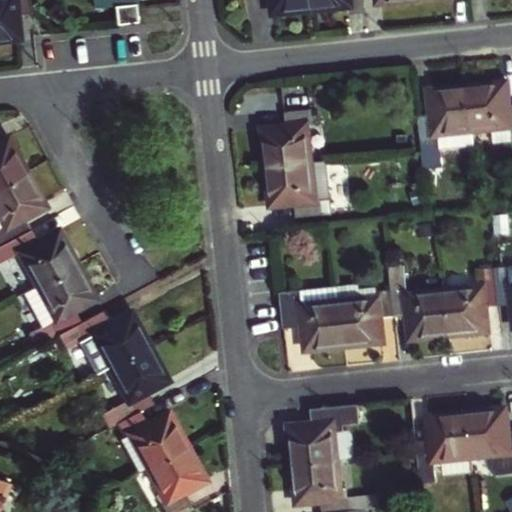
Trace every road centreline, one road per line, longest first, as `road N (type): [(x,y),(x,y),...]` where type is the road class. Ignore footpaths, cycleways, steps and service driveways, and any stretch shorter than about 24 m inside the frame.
road 1 (residential): [(207,69),(241,392)]
road 2 (residential): [(207,69),(511,36)]
road 3 (residential): [(241,392),(511,366)]
road 4 (residential): [(33,88),(138,284)]
road 5 (residential): [(33,88),(207,69)]
road 6 (residential): [(241,392),(253,511)]
